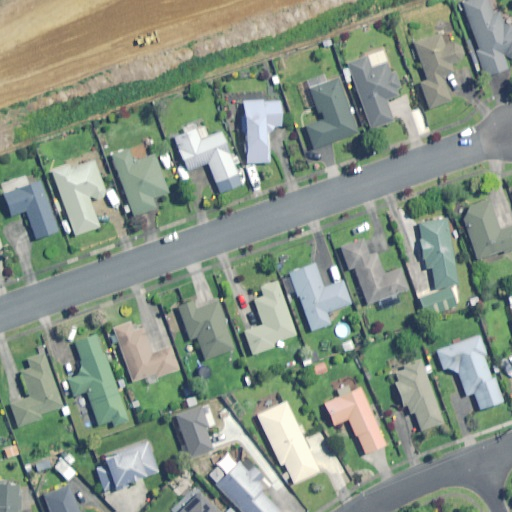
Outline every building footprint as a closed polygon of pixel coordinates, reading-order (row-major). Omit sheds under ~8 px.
[(511,30),(501,26),(496,14),(490,16),(484,0),(463,0),(455,3),(474,51),(471,52),(481,79),(506,70),(500,57),(502,58),(509,61),(511,59),(511,30)] [(423,83),(417,85),(426,111),(449,103),(441,80),(452,75),(449,67),(457,64),(461,56),(458,48),(451,45),(441,48),(437,35),(410,44),(423,83)] [(369,69),(365,58),(346,65),(369,130),(392,121),(385,101),(402,94),(390,62),(369,69)] [(308,88),(317,114),(320,113),(323,120),(319,121),(304,126),(313,150),(357,135),(337,78),(308,88)] [(265,164),(266,131),(272,131),(272,126),(280,126),(280,103),(266,103),(244,102),(243,164),(265,164)] [(187,174),(207,166),(218,194),(240,185),(228,154),(219,132),(209,137),(204,126),(172,139),(180,157),(187,174)] [(155,209),(151,200),(168,194),(155,156),(138,162),(134,148),(112,155),(133,216),(155,209)] [(99,230),(88,198),(91,196),(92,199),(105,195),(93,160),(77,166),(76,163),(51,171),(74,238),(99,230)] [(57,232),(39,182),(1,195),(9,217),(18,214),(24,212),(35,240),(57,232)] [(511,225),(496,230),(488,202),(467,208),(464,220),(476,260),(511,249),(511,225)] [(433,288),(449,284),(459,282),(446,220),(417,226),(420,239),(416,239),(423,271),(429,270),(433,288)] [(369,256),(362,240),(340,248),(348,270),(353,268),(367,305),(407,291),(399,269),(383,275),(375,254),(369,256)] [(286,295),(295,291),(310,332),(329,325),(325,314),(350,304),(341,282),(322,289),(314,265),(283,276),(285,279),(281,281),(286,295)] [(294,336),(276,282),(259,288),(262,297),(253,300),(261,326),(243,332),(251,356),(273,348),(271,344),(294,336)] [(449,284),(433,288),(415,294),(424,319),(457,307),(449,284)] [(233,351),(218,302),(195,309),(193,303),(177,308),(188,341),(194,339),(201,361),(233,351)] [(133,333),(130,323),(112,329),(130,383),(145,379),(147,385),(156,382),(155,379),(177,371),(170,348),(151,354),(143,330),(133,333)] [(103,359),(95,336),(73,344),(84,375),(67,381),(72,397),(86,393),(97,427),(110,422),(112,428),(127,423),(105,358),(103,359)] [(503,402),(498,387),(494,378),(491,380),(482,356),(484,356),(477,336),(435,351),(441,367),(456,374),(464,396),(472,394),(478,411),(503,402)] [(60,409),(44,354),(26,359),(29,369),(20,372),(28,398),(9,404),(16,428),(40,421),(38,415),(60,409)] [(393,382),(402,407),(405,406),(408,415),(413,413),(419,432),(442,423),(420,361),(393,371),(396,381),(393,382)] [(327,373),(324,363),(312,367),(315,376),(327,373)] [(386,444),(379,430),(383,427),(372,405),(367,407),(358,388),(323,406),(333,426),(346,420),(364,455),(386,444)] [(318,473),(285,403),(256,416),(279,466),(283,465),(292,485),(318,473)] [(157,472),(146,443),(103,459),(105,464),(95,468),(104,492),(157,472)] [(17,455),(14,445),(3,449),(6,459),(17,455)] [(66,482),(74,474),(67,467),(74,461),(67,454),(53,467),(66,482)] [(46,459),(33,465),(37,473),(50,468),(46,459)] [(246,474),(237,464),(214,485),(238,511),(280,511),(254,484),(263,476),(254,467),(246,474)] [(0,511),(17,511),(19,487),(2,486),(2,481),(0,481),(0,511)] [(79,511),(69,487),(43,497),(48,511),(79,511)] [(215,511),(199,495),(182,511),(215,511)]
